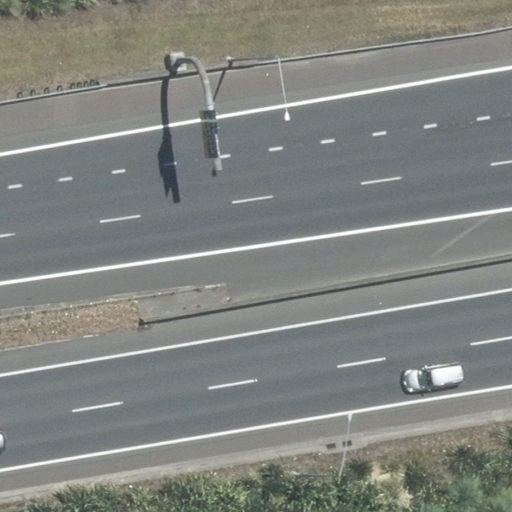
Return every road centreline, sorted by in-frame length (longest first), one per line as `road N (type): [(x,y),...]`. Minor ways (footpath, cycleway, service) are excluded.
road 1 (motorway): [(511,337),(0,419)]
road 2 (motorway): [(0,237),(511,159)]
